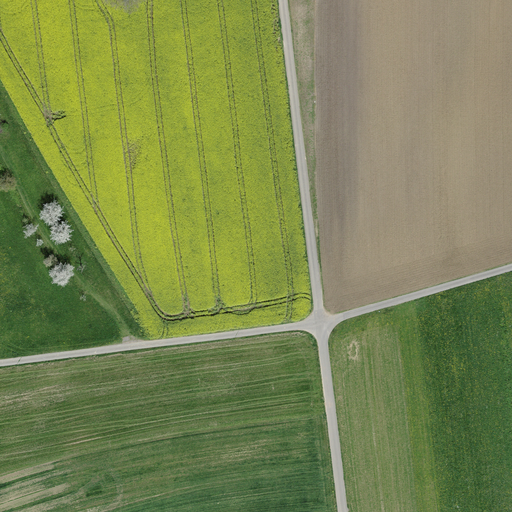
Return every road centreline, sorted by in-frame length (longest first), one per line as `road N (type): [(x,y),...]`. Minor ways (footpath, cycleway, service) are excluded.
road 1 (unclassified): [(283,0),(322,322)]
road 2 (unclassified): [(511,267),(322,322)]
road 3 (track): [(322,322),(131,352)]
road 4 (residential): [(343,511),(322,322)]
road 5 (track): [(131,352),(0,367)]
